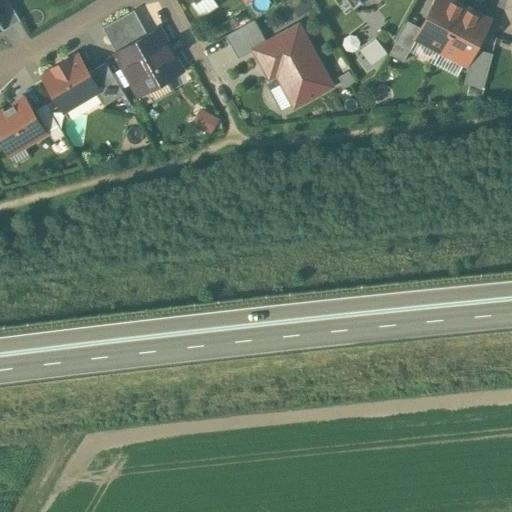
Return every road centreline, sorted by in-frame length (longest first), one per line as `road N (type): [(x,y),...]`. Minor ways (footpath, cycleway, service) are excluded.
road 1 (trunk): [(511,286),(0,343)]
road 2 (trunk): [(0,366),(511,310)]
